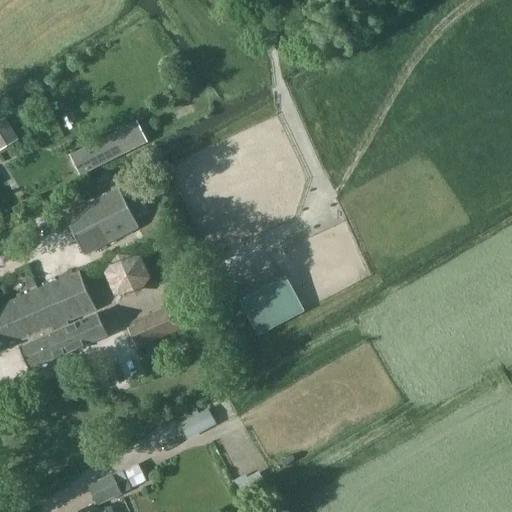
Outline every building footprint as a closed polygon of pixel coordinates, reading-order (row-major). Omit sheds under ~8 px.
[(0,120),(0,150),(18,139),(5,117),(0,120)] [(138,121),(70,155),(80,175),(148,142),(138,121)] [(85,255),(139,227),(120,189),(65,217),(85,255)] [(238,295),(251,322),(259,335),(304,311),(283,271),(238,295)] [(0,323),(0,335),(6,349),(18,343),(19,343),(20,347),(30,370),(109,335),(99,313),(98,313),(96,309),(97,309),(80,272),(8,303),(14,316),(9,318),(10,320),(0,323)] [(136,328),(130,330),(138,347),(198,319),(188,298),(134,324),(136,328)] [(0,351),(6,349),(0,335),(0,323),(10,320),(9,318),(14,316),(8,303),(0,307),(0,351)] [(180,423),(188,439),(217,424),(208,408),(180,423)] [(121,493),(120,492),(146,479),(139,466),(114,478),(113,476),(90,487),(98,504),(121,493)]
